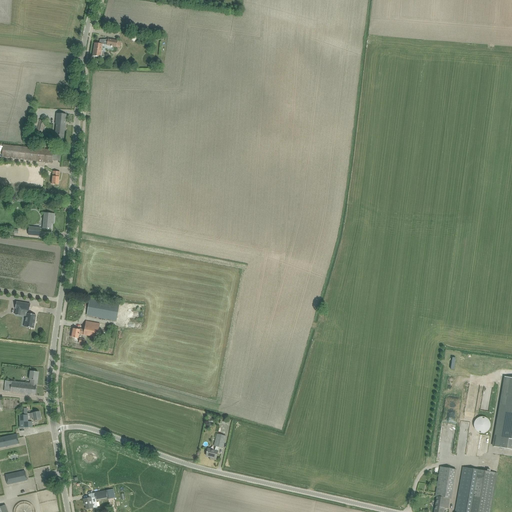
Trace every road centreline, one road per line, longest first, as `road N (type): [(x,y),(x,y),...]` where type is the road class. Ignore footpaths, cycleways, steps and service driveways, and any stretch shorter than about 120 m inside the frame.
road 1 (tertiary): [(54,428),(49,370),(94,0)]
road 2 (unclassified): [(385,511),(206,472),(83,426),(54,428)]
